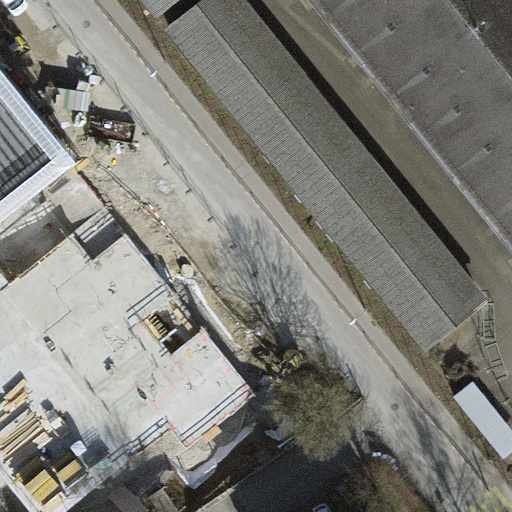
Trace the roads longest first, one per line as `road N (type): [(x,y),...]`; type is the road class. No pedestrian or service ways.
road 1 (residential): [(72,0),(397,409)]
road 2 (residential): [(397,409),(249,511)]
road 3 (residential): [(397,409),(481,511)]
